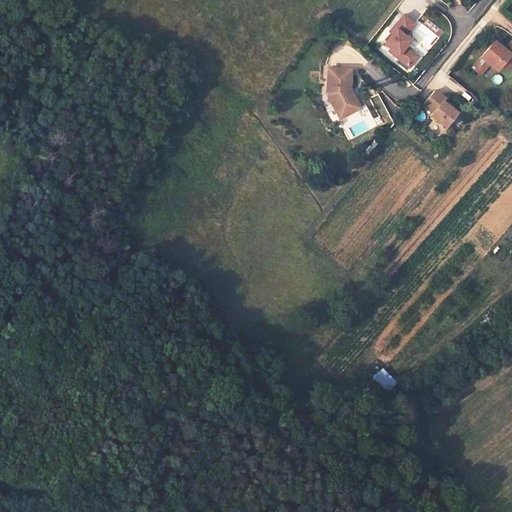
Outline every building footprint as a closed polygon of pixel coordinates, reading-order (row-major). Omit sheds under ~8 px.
[(384,42),(391,48),(389,50),(409,67),(418,56),(405,46),(411,40),(405,35),(415,24),(404,14),(390,31),(392,33),(384,42)] [(511,45),(506,52),(497,43),(484,58),(499,72),(503,67),(509,72),(511,68),(511,45)] [(353,63),(331,63),(331,88),(336,99),(340,97),(347,111),(364,103),(353,84),(353,63)] [(444,98),(434,90),(423,104),(432,112),(430,115),(445,127),(456,113),(442,101),(444,98)] [(340,97),(336,99),(344,113),(347,111),(340,97)]
